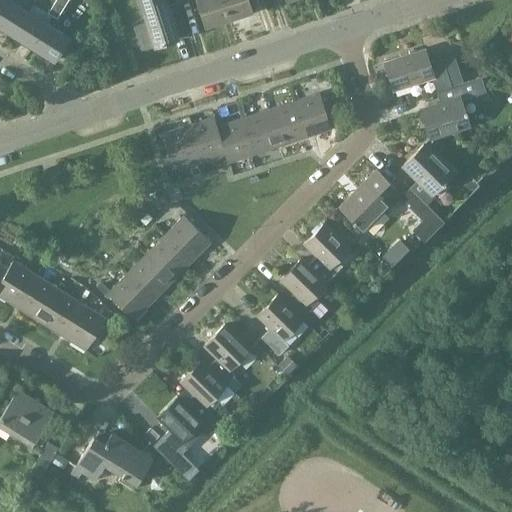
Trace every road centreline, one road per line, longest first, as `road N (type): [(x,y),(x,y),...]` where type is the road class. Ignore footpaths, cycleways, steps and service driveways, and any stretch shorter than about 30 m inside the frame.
road 1 (residential): [(0,351),(96,412),(368,129),(342,27)]
road 2 (residential): [(78,112),(342,27)]
